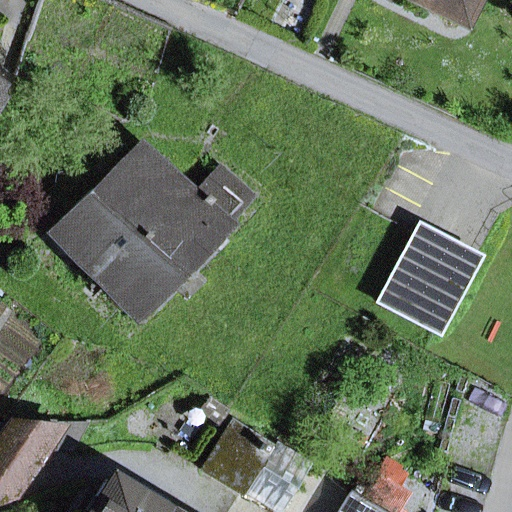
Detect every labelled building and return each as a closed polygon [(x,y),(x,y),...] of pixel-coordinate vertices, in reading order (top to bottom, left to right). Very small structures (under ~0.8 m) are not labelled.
[(405,0),(455,24),(466,0),(405,0)] [(136,146),(49,231),(128,316),(223,227),(247,197),(218,171),(194,198),(136,146)] [(376,302),(435,334),(472,264),(414,233),(376,302)] [(55,428),(8,421),(0,433),(0,499),(7,498),(40,450),(69,450),(87,424),(55,428)] [(230,424),(200,471),(238,494),(268,448),(230,424)] [(245,494),(264,506),(286,474),(267,461),(245,494)] [(156,511),(106,481),(87,511),(156,511)] [(348,511),(371,511),(355,502),(348,511)]
